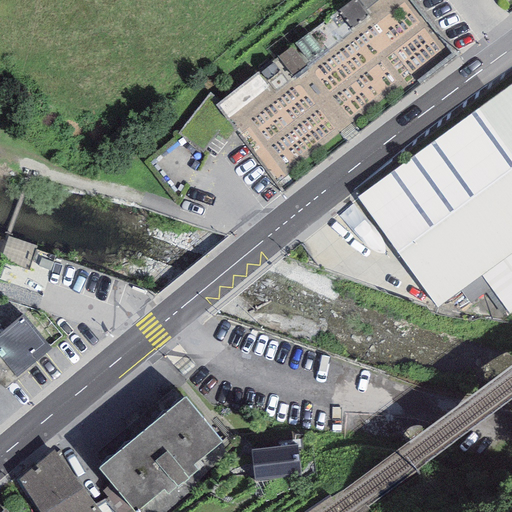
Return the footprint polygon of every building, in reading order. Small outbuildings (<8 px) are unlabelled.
[(511,82),(347,199),(425,310),(511,248),(511,82)] [(7,240),(0,237),(0,259),(28,270),(31,262),(37,264),(36,266),(50,271),(55,258),(35,250),(36,247),(8,236),(7,240)] [(511,309),(511,259),(479,283),(502,316),(511,309)] [(0,332),(0,384),(3,387),(17,377),(51,351),(24,316),(0,332)] [(185,397),(99,468),(136,511),(163,491),(167,494),(197,470),(193,465),(221,443),(185,397)] [(297,444),(251,450),(255,482),(301,476),(297,444)] [(54,451),(17,480),(38,511),(99,511),(95,506),(54,451)] [(112,511),(105,499),(95,506),(99,511),(112,511)]
